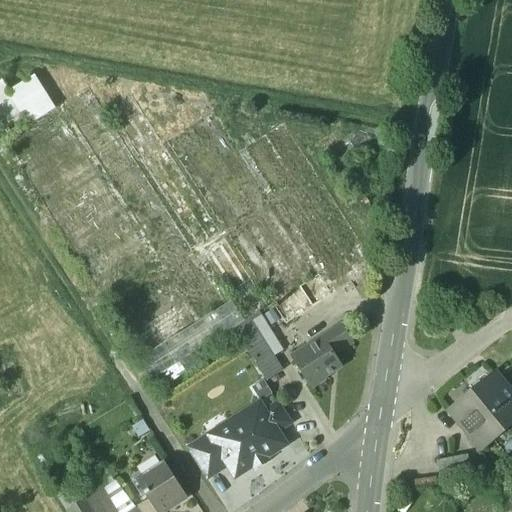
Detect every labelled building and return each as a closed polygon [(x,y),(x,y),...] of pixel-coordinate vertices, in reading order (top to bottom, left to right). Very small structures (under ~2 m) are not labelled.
[(26,121),(1,82),(0,82),(0,129),(3,135),(26,121)] [(88,89),(3,143),(161,391),(237,342),(230,332),(234,330),(236,328),(210,287),(218,282),(195,246),(190,250),(88,89)] [(268,308),(131,98),(109,112),(195,246),(218,282),(210,287),(236,328),(249,320),(268,308)] [(318,275),(212,112),(166,142),(272,305),(273,305),(318,275)] [(371,260),(283,125),(244,150),(336,292),(369,270),(371,260)] [(318,275),(273,305),(286,325),(331,295),(318,275)] [(455,312),(442,321),(447,329),(460,321),(455,312)] [(236,328),(234,330),(255,363),(270,353),(249,320),(236,328)] [(341,326),(306,349),(307,351),(294,360),(312,389),(325,381),(323,379),(341,368),(333,356),(352,344),(341,326)] [(282,372),(270,353),(255,363),(267,382),(282,372)] [(511,397),(495,376),(451,412),(482,449),(511,424),(511,397)] [(264,384),(254,390),(260,400),(271,394),(264,384)] [(278,405),(265,413),(278,433),(290,425),(278,405)] [(265,413),(234,432),(229,424),(209,437),(228,467),(236,479),(286,447),(278,434),(278,433),(265,413)] [(228,467),(209,437),(189,449),(208,480),(228,467)] [(467,457),(438,463),(441,477),(470,471),(467,457)] [(164,463),(136,481),(149,501),(155,511),(166,511),(187,499),(164,463)] [(102,464),(90,471),(95,479),(97,481),(108,474),(102,464)] [(95,479),(80,489),(87,500),(87,501),(102,491),(115,483),(108,474),(97,481),(95,479)] [(130,511),(134,509),(115,483),(102,491),(114,511),(130,511)] [(80,489),(60,501),(66,511),(67,511),(87,500),(80,489)] [(114,511),(102,491),(87,501),(87,500),(67,511),(114,511)] [(155,511),(149,501),(137,508),(140,511),(155,511)]
